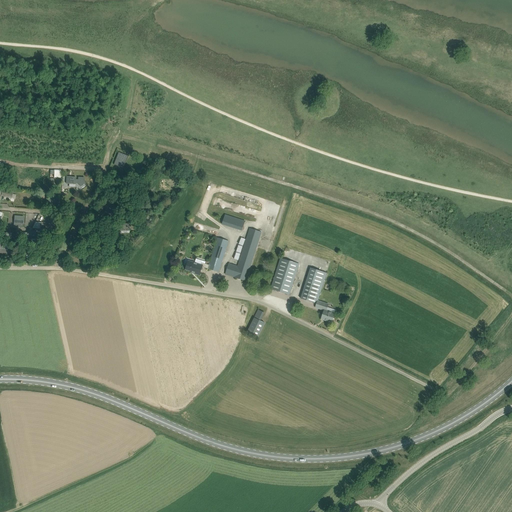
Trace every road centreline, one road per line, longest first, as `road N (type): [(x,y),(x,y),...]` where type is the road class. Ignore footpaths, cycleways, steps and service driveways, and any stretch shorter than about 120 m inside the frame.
road 1 (primary): [(0,379),(68,386),(240,451),(298,459),(420,438),(511,380)]
road 2 (track): [(511,295),(382,216),(269,178),(125,137),(113,140),(104,169)]
road 3 (unclassified): [(0,267),(55,267),(254,299)]
road 4 (unclassified): [(443,393),(254,299)]
road 5 (unclassified): [(377,503),(425,460),(511,408)]
road 6 (track): [(11,511),(147,445)]
road 7 (track): [(190,404),(234,361),(254,299)]
